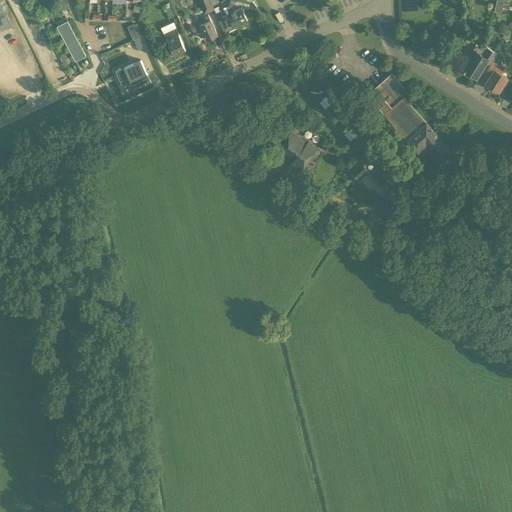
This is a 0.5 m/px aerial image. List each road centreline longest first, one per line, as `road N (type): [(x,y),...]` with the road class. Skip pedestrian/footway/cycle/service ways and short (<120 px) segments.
road 1 (residential): [(511,333),(288,175),(235,129),(204,84)]
road 2 (residential): [(511,126),(400,57),(385,0)]
road 3 (residential): [(122,120),(79,88),(0,123)]
road 4 (residential): [(0,178),(122,120)]
